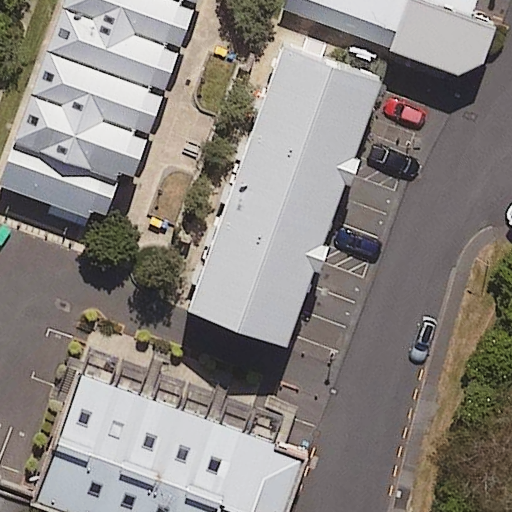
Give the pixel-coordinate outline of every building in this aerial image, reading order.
[(169,36),(180,0),(54,0),(39,46),(152,84),(169,36)] [(479,0),(284,0),(283,5),(456,65),(488,51),(501,14),(477,6),(479,0)] [(389,66),(288,32),(192,296),(291,333),(389,66)] [(152,84),(39,46),(9,135),(111,170),(113,163),(124,167),(152,84)] [(111,170),(9,135),(0,160),(0,182),(51,200),(48,211),(91,226),(111,170)] [(290,511),(314,446),(82,363),(34,493),(85,511),(290,511)] [(45,511),(0,494),(0,511),(45,511)]
